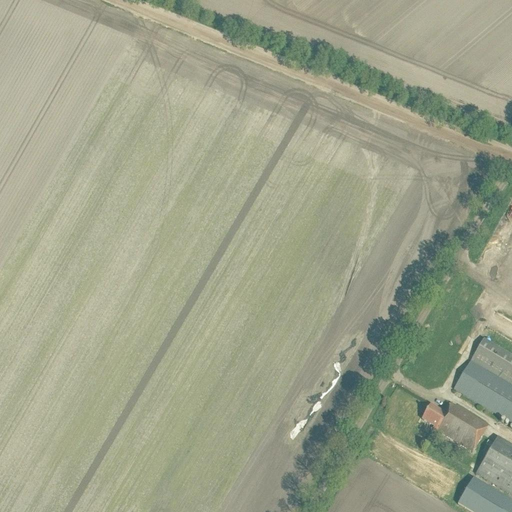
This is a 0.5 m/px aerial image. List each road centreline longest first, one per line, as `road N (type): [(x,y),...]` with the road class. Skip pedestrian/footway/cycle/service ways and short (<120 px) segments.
road 1 (track): [(110,0),(511,161)]
road 2 (unclassified): [(307,511),(511,169)]
